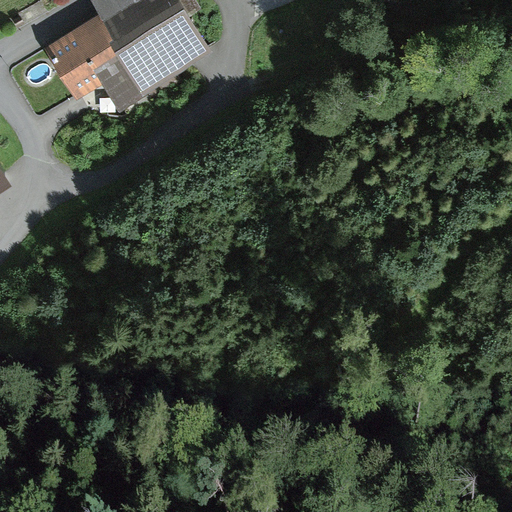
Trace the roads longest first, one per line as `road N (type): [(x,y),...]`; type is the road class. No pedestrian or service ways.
road 1 (track): [(27,194),(93,180),(231,86),(463,0)]
road 2 (track): [(511,211),(210,511)]
